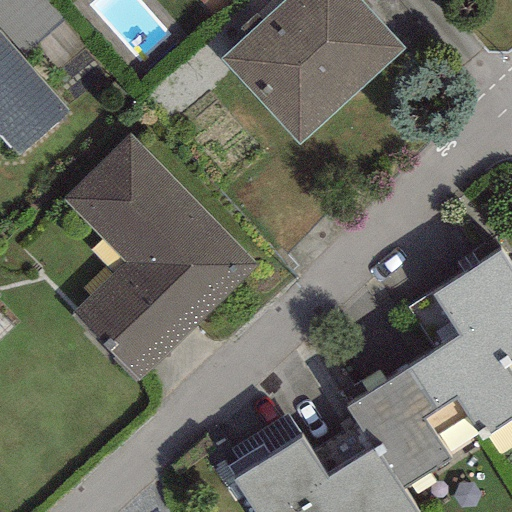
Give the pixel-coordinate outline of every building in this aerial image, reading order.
[(53,0),(1,0),(31,31),(59,6),(53,0)] [(195,0),(168,0),(181,14),(195,0)] [(352,0),(281,0),(218,58),(295,143),(398,50),(352,0)] [(63,122),(0,58),(0,167),(5,173),(63,122)] [(114,145),(52,209),(121,276),(67,331),(129,392),(246,273),(114,145)] [(511,325),(479,272),(416,310),(440,349),(331,415),(359,462),(388,445),(409,479),(507,420),(482,378),(511,359),(511,325)] [(280,450),(215,494),(226,511),(385,511),(352,462),(308,492),(280,450)]
